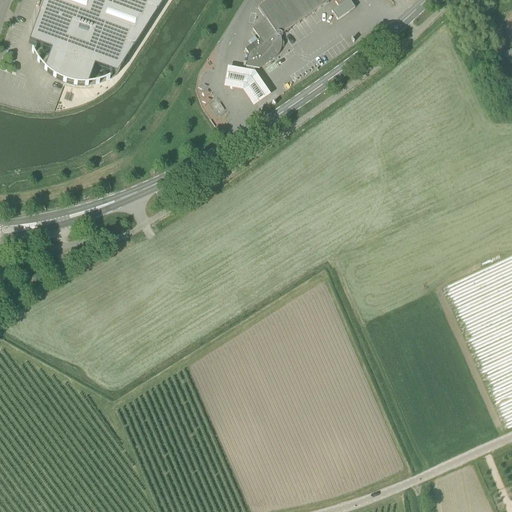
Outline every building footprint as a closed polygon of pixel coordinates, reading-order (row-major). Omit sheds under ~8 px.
[(117,76),(165,0),(44,0),(29,43),(51,51),(44,69),(44,70),(47,72),(53,77),(56,79),(63,82),(66,83),(77,86),(85,86),(88,86),(88,85),(94,67),(117,76)] [(278,38),(280,37),(328,3),(326,0),(270,0),(257,9),(266,20),(278,38)] [(348,0),(338,0),(335,3),(338,7),(331,12),(337,21),(355,9),(348,0)] [(259,70),(274,59),(275,58),(276,57),(278,56),(279,54),(279,53),(280,52),(281,50),(281,48),(281,47),(281,45),(281,43),(281,42),(281,40),(280,39),(280,37),(278,38),(266,20),(252,30),(260,40),(251,46),(254,51),(248,55),(245,68),(254,69),(259,70)] [(254,73),(254,69),(245,68),(245,71),(226,68),(223,89),(242,92),(253,108),(270,97),(254,73)]
